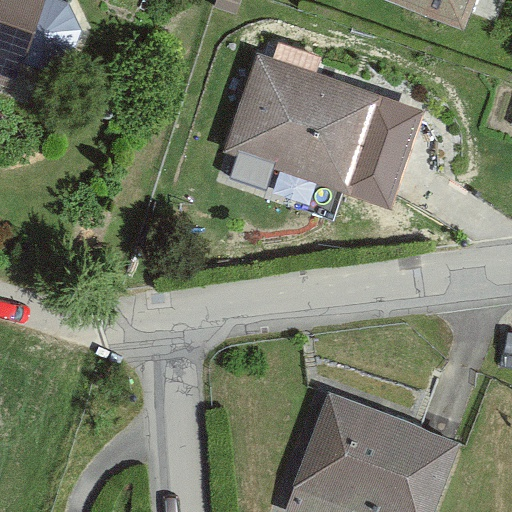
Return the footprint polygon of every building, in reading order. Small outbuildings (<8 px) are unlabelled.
[(0,0),(0,84),(6,87),(23,31),(77,33),(63,7),(42,0),(0,0)] [(378,0),(455,27),(464,0),(378,0)] [(250,52),(218,150),(349,194),(382,94),(250,52)] [(423,108),(382,94),(349,194),(390,207),(423,108)] [(280,510),(283,511),(430,511),(457,444),(327,392),(280,510)]
